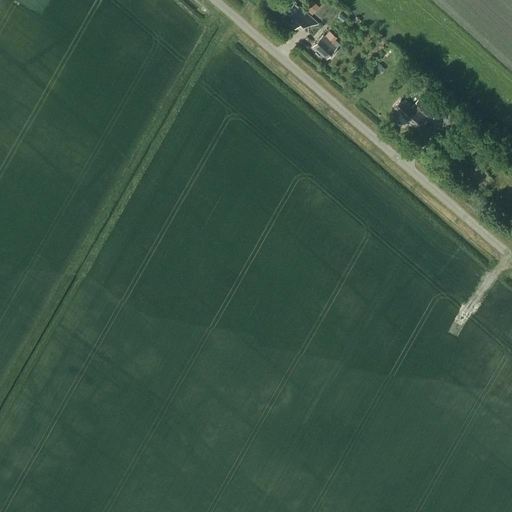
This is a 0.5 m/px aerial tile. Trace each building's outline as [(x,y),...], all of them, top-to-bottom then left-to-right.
[(313,13),(319,6),(312,0),(310,0),(306,6),(305,7),(312,14),(313,13)] [(301,23),(304,25),(319,23),(296,3),(294,5),(289,1),(286,4),(283,1),(278,7),(281,10),(279,12),(284,16),(283,17),(296,29),(301,23)] [(362,20),(357,16),(353,21),(358,25),(362,20)] [(330,30),(325,35),(333,42),(337,37),(330,30)] [(324,35),(314,47),(328,59),(341,44),(337,40),(334,43),(324,35)] [(396,108),(403,114),(398,119),(405,124),(408,121),(410,122),(409,123),(416,130),(427,117),(430,120),(442,107),(425,92),(413,105),(410,103),(409,104),(405,101),(403,103),(402,101),(396,108)] [(448,131),(438,142),(451,154),(461,142),(465,145),(471,138),(461,129),(455,136),(448,131)]
